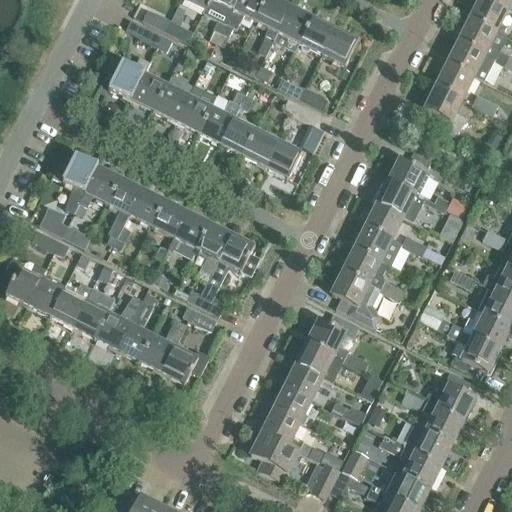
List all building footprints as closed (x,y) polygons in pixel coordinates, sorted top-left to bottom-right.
[(211,0),(183,0),(182,4),(204,15),(209,4),(211,0)] [(215,48),(239,0),(211,0),(209,4),(221,9),(214,24),(217,25),(213,34),(214,35),(209,45),(215,48)] [(266,0),(239,0),(215,48),(221,51),(226,41),(228,41),(232,33),(235,35),(242,20),(254,26),(266,0)] [(289,11),(267,0),(266,0),(254,26),(267,33),(256,57),(264,61),(271,48),(272,46),(289,11)] [(511,0),(481,0),(480,2),(506,15),(511,2),(511,0)] [(495,37),(506,15),(480,2),(469,24),(495,37)] [(294,57),(299,48),(312,22),(289,11),(272,46),(294,57)] [(142,25),(165,37),(171,25),(165,22),(148,15),(142,25)] [(334,33),(312,22),(299,48),(321,59),(334,33)] [(469,24),(458,46),(494,65),(493,67),(494,67),(504,72),(509,61),(499,56),(506,42),(495,37),(469,24)] [(179,31),(171,25),(165,37),(174,42),(187,48),(192,38),(179,31)] [(157,53),(163,41),(140,30),(135,40),(151,51),(157,53)] [(357,45),(334,33),(321,59),(344,71),(357,45)] [(172,46),(163,41),(157,53),(167,56),(172,46)] [(483,87),(494,67),(493,67),(494,65),(458,46),(447,68),(473,81),(483,87)] [(199,59),(189,54),(186,63),(195,67),(199,59)] [(131,106),(144,80),(150,68),(139,63),(133,74),(112,63),(104,79),(113,84),(108,95),(131,106)] [(231,73),(243,79),(247,72),(234,66),(231,73)] [(436,91),(462,104),(473,81),(447,68),(436,91)] [(270,77),(259,71),(255,79),(266,85),(270,77)] [(200,78),(193,92),(202,94),(208,82),(200,78)] [(144,80),(131,106),(153,117),(166,91),(144,80)] [(175,128),(189,102),(193,94),(187,89),(177,83),(171,82),(166,91),(153,117),(175,128)] [(295,89),(282,82),(276,93),(290,100),(299,104),(304,93),(295,89)] [(424,114),(435,119),(430,130),(441,136),(455,143),(465,122),(455,117),(462,104),(436,91),(424,114)] [(304,93),(299,104),(322,116),(327,105),(311,95),(304,93)] [(197,140),(220,151),(233,124),(238,114),(244,101),(235,97),(230,107),(226,105),(220,117),(211,113),(197,140)] [(472,109),(471,111),(481,116),(487,106),(476,100),(472,109)] [(251,105),(244,101),(238,114),(246,117),(251,105)] [(189,102),(175,128),(197,140),(211,113),(189,102)] [(282,114),(291,120),(297,108),(288,103),(282,114)] [(497,111),(487,106),(481,116),(492,121),(497,111)] [(297,108),(291,120),(296,124),(314,131),(320,120),(297,108)] [(233,124),(220,151),(242,162),(255,135),(233,124)] [(255,135),(242,162),(264,173),(277,146),(255,135)] [(277,146),(264,173),(287,184),(300,158),(277,146)] [(499,165),(506,168),(510,160),(503,156),(499,165)] [(84,198),(97,172),(74,160),(68,173),(59,169),(60,168),(59,168),(48,189),(49,190),(52,183),(61,187),(71,192),(63,214),(73,219),(84,198)] [(432,180),(399,164),(388,187),(414,200),(421,203),(432,180)] [(119,183),(97,172),(84,198),(106,210),(119,183)] [(128,221),(142,194),(119,183),(106,210),(116,214),(107,240),(109,241),(117,244),(123,232),(128,221)] [(414,200),(388,187),(377,209),(402,222),(414,200)] [(164,205),(142,194),(128,221),(151,232),(164,205)] [(449,207),(446,213),(462,221),(468,209),(452,201),(449,207)] [(439,202),(433,213),(443,218),(446,213),(449,207),(439,202)] [(186,217),(164,205),(151,232),(173,243),(186,217)] [(402,222),(377,209),(365,231),(391,244),(402,222)] [(191,263),(195,254),(208,228),(186,217),(173,243),(168,252),(191,263)] [(39,231),(62,242),(68,231),(63,228),(44,219),(39,231)] [(206,288),(231,239),(208,228),(195,254),(205,259),(193,282),(206,288)] [(68,231),(62,242),(71,247),(76,237),(68,231)] [(391,244),(365,231),(354,254),(387,270),(390,272),(401,250),(391,244)] [(123,232),(117,244),(124,248),(129,238),(123,232)] [(53,258),(59,246),(37,235),(31,246),(47,256),(53,258)] [(482,245),(492,250),(497,240),(487,235),(486,237),(482,245)] [(83,239),(77,250),(84,254),(90,242),(83,239)] [(231,239),(206,288),(217,294),(228,271),(250,282),(259,264),(249,259),(254,250),(231,239)] [(508,245),(506,244),(497,240),(492,250),(503,256),(507,247),(508,245)] [(113,251),(117,244),(109,241),(106,247),(113,251)] [(407,243),(402,252),(411,257),(416,248),(407,243)] [(121,254),(124,248),(117,244),(113,251),(121,254)] [(69,251),(59,246),(53,258),(64,262),(69,251)] [(416,248),(411,257),(421,262),(426,252),(416,248)] [(153,262),(161,266),(167,254),(158,251),(153,262)] [(354,254),(343,276),(375,292),(380,295),(384,286),(382,281),(387,271),(387,270),(354,254)] [(26,310),(42,279),(44,275),(34,270),(29,279),(17,272),(19,268),(11,264),(1,284),(9,288),(3,299),(26,310)] [(105,269),(98,283),(107,287),(114,274),(105,269)] [(511,277),(506,275),(497,270),(491,283),(485,280),(480,289),(484,292),(485,293),(511,306),(511,277)] [(90,296),(96,284),(100,277),(92,273),(82,291),(78,289),(72,301),(62,295),(49,322),(71,333),(84,307),(90,296)] [(463,282),(465,279),(453,273),(447,284),(459,290),(463,282)] [(375,292),(343,276),(331,299),(340,304),(335,314),(371,332),(376,321),(372,307),(368,305),(375,292)] [(155,278),(151,287),(152,288),(156,290),(162,293),(166,284),(155,278)] [(42,279),(26,310),(49,322),(62,295),(49,289),(52,284),(42,279)] [(469,295),(475,285),(465,279),(463,282),(459,290),(469,295)] [(96,284),(90,296),(97,299),(103,288),(96,284)] [(379,297),(389,302),(394,291),(384,286),(380,295),(379,297)] [(394,291),(389,302),(399,307),(404,296),(394,291)] [(509,333),(511,326),(511,306),(485,293),(474,315),(476,316),(509,333)] [(186,305),(195,310),(201,298),(192,295),(186,305)] [(201,298),(195,310),(218,321),(224,310),(208,301),(201,298)] [(141,306),(152,312),(155,306),(144,300),(141,306)] [(93,344),(116,356),(141,306),(130,302),(116,322),(107,318),(93,344)] [(116,356),(138,367),(151,341),(140,335),(152,312),(141,306),(116,356)] [(84,307),(71,333),(93,344),(107,318),(84,307)] [(182,322),(187,325),(193,314),(187,311),(182,322)] [(193,314),(187,325),(193,329),(211,336),(217,325),(193,314)] [(452,329),(462,335),(461,337),(497,355),(509,333),(476,316),(473,322),(469,321),(462,334),(452,329)] [(307,347),(342,365),(344,366),(343,369),(353,374),(358,363),(348,358),(337,353),(344,339),(353,344),(360,331),(333,318),(328,328),(319,324),(307,347)] [(446,340),(452,329),(442,323),(436,335),(446,340)] [(138,367),(160,378),(174,352),(184,331),(172,324),(161,346),(151,341),(138,367)] [(473,384),(477,374),(489,380),(495,368),(492,366),(497,355),(461,337),(462,335),(452,329),(446,340),(446,341),(467,352),(461,363),(455,359),(449,372),(473,384)] [(307,347),(296,369),(322,382),(331,387),(342,365),(307,347)] [(174,352),(160,378),(183,390),(190,377),(199,382),(209,362),(198,357),(195,362),(174,352)] [(358,363),(353,374),(363,379),(368,368),(358,363)] [(322,382),(296,369),(285,392),(310,405),(322,382)] [(425,409),(462,427),(465,428),(470,417),(467,416),(473,404),(464,400),(471,388),(449,377),(444,387),(440,386),(434,398),(431,397),(426,407),(425,409)] [(359,401),(372,408),(383,385),(370,379),(359,401)] [(310,405),(285,392),(273,414),(299,427),(310,405)] [(400,407),(411,412),(416,402),(406,396),(400,407)] [(425,436),(450,449),(462,427),(425,409),(426,407),(416,402),(411,412),(420,417),(420,416),(432,423),(425,436)] [(346,412),(336,407),(331,418),(341,423),(342,421),(346,412)] [(342,421),(360,430),(366,419),(351,411),(350,414),(346,412),(342,421)] [(273,414),(262,437),(297,454),(300,446),(292,442),(299,427),(273,414)] [(413,459),(439,472),(450,449),(425,436),(413,459)] [(297,454),(262,437),(250,460),(263,466),(258,476),(281,487),(286,477),(287,478),(298,455),(297,454)] [(362,461),(371,443),(363,439),(354,457),(362,461)] [(378,452),(388,457),(394,446),(383,441),(382,443),(378,452)] [(402,481),(428,494),(439,472),(413,459),(403,453),(404,451),(394,446),(388,457),(409,467),(402,481)] [(303,447),(298,458),(308,463),(314,452),(303,447)] [(314,452),(308,463),(319,468),(324,457),(314,452)] [(333,464),(323,459),(320,466),(329,471),(333,464)] [(324,504),(328,497),(339,476),(325,469),(310,497),(324,504)] [(350,482),(339,476),(328,497),(340,503),(350,482)] [(407,511),(418,511),(428,494),(402,481),(394,477),(383,500),(407,511)] [(356,496),(366,501),(371,491),(361,486),(356,496)] [(407,511),(383,500),(380,498),(381,496),(371,491),(366,501),(365,503),(382,511),(407,511)]
